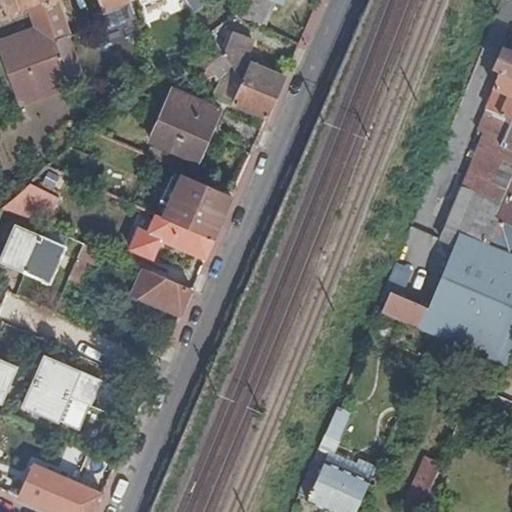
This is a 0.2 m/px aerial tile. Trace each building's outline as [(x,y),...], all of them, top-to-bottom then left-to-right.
[(0,0),(0,23),(2,23),(0,18),(36,5),(40,16),(48,14),(42,0),(0,0)] [(42,0),(48,14),(51,25),(58,42),(63,40),(55,19),(57,18),(54,13),(56,12),(57,10),(57,6),(56,2),(61,0),(42,0)] [(99,0),(103,11),(131,1),(130,0),(99,0)] [(246,0),(241,14),(267,27),(278,0),(246,0)] [(131,1),(103,11),(109,24),(136,14),(133,6),(131,1)] [(58,42),(51,25),(1,44),(15,80),(42,70),(51,92),(73,84),(58,42)] [(233,32),(223,52),(244,82),(279,97),(288,77),(246,60),(255,41),(233,32)] [(58,42),(73,84),(83,80),(69,38),(63,40),(58,42)] [(511,223),(495,216),(511,176),(511,149),(503,146),(511,123),(511,52),(503,49),(495,70),(503,74),(495,90),(497,91),(489,110),(496,113),(447,228),(511,255),(511,223)] [(244,82),(236,102),(270,116),(279,97),(244,82)] [(220,112),(175,91),(153,142),(198,162),(220,112)] [(511,123),(503,146),(511,149),(511,123)] [(61,162),(57,171),(76,179),(80,170),(61,162)] [(216,239),(234,198),(182,176),(164,217),(216,239)] [(511,176),(495,216),(511,223),(511,176)] [(61,198),(31,184),(4,208),(47,227),(61,198)] [(208,259),(216,239),(164,217),(158,214),(150,234),(141,230),(132,249),(154,259),(163,240),(208,259)] [(3,261),(27,271),(42,237),(17,227),(3,261)] [(65,247),(44,238),(42,237),(27,271),(51,281),(65,247)] [(98,249),(85,243),(56,311),(70,317),(98,249)] [(392,292),(383,312),(436,335),(507,365),(511,353),(511,304),(477,290),(481,280),(448,266),(430,308),(392,292)] [(183,316),(194,291),(145,269),(134,293),(183,316)] [(0,312),(9,291),(9,290),(0,285),(0,312)] [(165,358),(170,346),(144,335),(139,346),(165,358)] [(36,380),(70,396),(81,371),(47,357),(36,380)] [(17,366),(0,359),(0,399),(2,401),(17,366)] [(511,367),(507,365),(485,417),(511,429),(511,367)] [(60,420),(70,397),(70,396),(36,380),(35,383),(25,405),(60,420)] [(339,407),(321,446),(328,449),(335,434),(339,436),(349,411),(339,407)] [(466,409),(451,444),(462,448),(473,424),(478,426),(483,417),(466,409)] [(18,426),(20,420),(14,417),(12,423),(18,426)] [(382,449),(370,444),(365,457),(376,462),(382,449)] [(402,511),(421,511),(443,461),(427,455),(410,496),(401,492),(395,507),(403,511),(402,511)] [(97,511),(106,494),(36,463),(22,497),(56,511),(97,511)] [(358,511),(359,511),(371,484),(371,482),(326,463),(321,475),(316,474),(305,500),(330,511),(358,511)] [(371,482),(371,484),(373,486),(376,487),(378,485),(380,483),(380,480),(377,478),(373,478),(371,482)]
